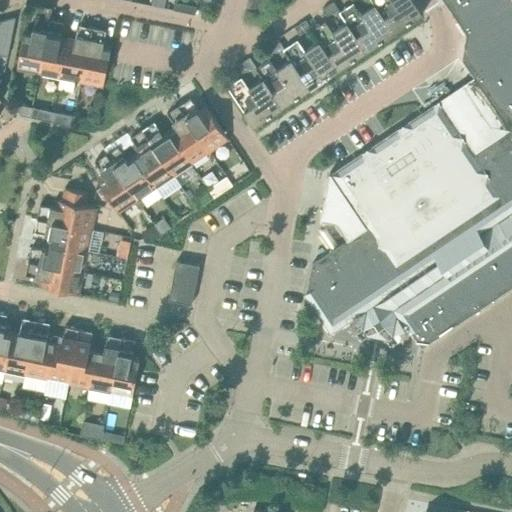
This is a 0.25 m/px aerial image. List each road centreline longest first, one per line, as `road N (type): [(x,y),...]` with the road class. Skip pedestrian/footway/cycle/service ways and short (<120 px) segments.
road 1 (residential): [(268,171),(442,55),(447,36),(426,0)]
road 2 (residential): [(241,438),(252,385),(207,319),(156,308),(149,318)]
road 3 (residential): [(396,467),(241,438)]
road 4 (residential): [(77,0),(228,29)]
road 5 (residential): [(149,318),(0,287)]
road 6 (residential): [(268,171),(209,83),(218,59)]
